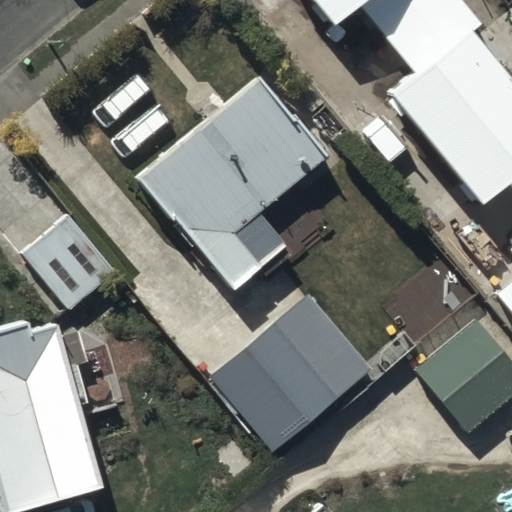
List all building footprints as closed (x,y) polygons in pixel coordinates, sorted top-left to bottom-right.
[(394,48),(339,95),(372,134),(378,128),(421,177),(511,98),(511,41),(498,25),(486,36),(455,0),(442,0),(391,44),(394,48)] [(279,240),(252,207),(318,152),(249,69),(129,169),(226,284),(279,240)] [(64,211),(17,249),(66,308),(112,270),(64,211)] [(365,365),(303,290),(203,371),(266,447),(365,365)] [(0,319),(0,504),(93,478),(48,318),(22,325),(19,314),(0,319)] [(410,364),(462,428),(511,387),(511,365),(472,315),(410,364)] [(323,511),(313,500),(298,511),(323,511)]
